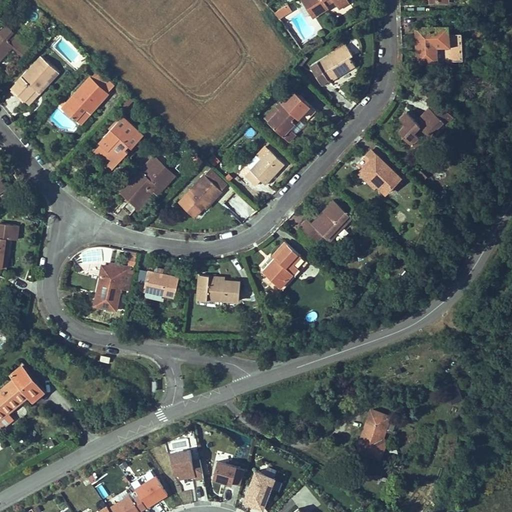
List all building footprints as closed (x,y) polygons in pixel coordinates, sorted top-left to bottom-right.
[(302,0),(313,17),(328,8),(325,3),(330,0),(334,0),(338,5),(346,0),(302,0)] [(349,0),(346,0),(338,5),(340,9),(351,3),(349,0)] [(275,12),(279,19),(292,11),(288,4),(275,12)] [(0,66),(17,49),(26,57),(37,46),(22,31),(18,35),(9,25),(1,33),(0,32),(0,66)] [(417,50),(417,62),(451,61),(449,26),(420,27),(421,36),(416,36),(417,50)] [(348,43),(311,66),(324,86),(332,81),(333,82),(350,72),(359,66),(353,57),(356,55),(348,43)] [(32,105),(42,94),(61,73),(41,54),(9,89),(19,98),(29,108),(32,105)] [(89,75),(60,106),(78,122),(82,126),(111,94),(89,75)] [(269,120),(289,139),(308,119),(316,110),(294,89),(282,102),(284,104),(269,120)] [(406,124),(399,131),(420,152),(434,137),(430,133),(437,126),(438,127),(444,121),(430,107),(424,114),(429,118),(422,125),(407,111),(401,118),(406,124)] [(144,136),(123,117),(105,136),(107,138),(101,144),(104,147),(101,150),(115,163),(119,159),(121,161),(130,151),(127,149),(131,145),(134,148),(144,136)] [(269,148),(246,174),(258,184),(262,179),(267,183),(285,162),(269,148)] [(115,163),(101,150),(97,154),(105,161),(111,167),(115,163)] [(371,159),(360,170),(377,186),(384,193),(399,177),(371,150),(366,154),(371,159)] [(371,159),(366,154),(361,159),(355,165),(360,170),(371,159)] [(153,156),(118,194),(134,208),(138,212),(154,195),(157,198),(176,177),(153,156)] [(0,170),(0,195),(3,200),(17,192),(13,186),(7,189),(1,180),(4,178),(1,172),(0,170)] [(377,186),(360,170),(358,172),(374,188),(377,186)] [(205,175),(180,203),(195,216),(206,204),(208,205),(222,190),(205,175)] [(324,234),(331,240),(353,216),(334,199),(312,223),(319,229),(324,234)] [(319,229),(312,223),(307,219),(300,226),(312,237),(319,229)] [(0,266),(7,267),(11,238),(18,239),(19,225),(0,222),(0,266)] [(319,229),(312,237),(317,242),(324,234),(319,229)] [(309,264),(285,242),(273,255),(279,260),(271,268),(269,265),(263,271),(282,288),(294,275),(290,271),(296,264),(303,271),(309,264)] [(261,268),(263,271),(269,265),(271,268),(279,260),(273,255),(272,254),(261,265),(261,268)] [(130,284),(133,271),(130,265),(116,262),(116,267),(103,264),(95,305),(118,309),(122,282),(130,284)] [(294,275),(282,288),(284,290),(303,271),(296,264),(290,271),(294,275)] [(145,283),(147,271),(139,269),(137,282),(145,283)] [(149,270),(143,295),(165,300),(166,295),(176,297),(180,276),(161,272),(149,270)] [(199,274),(198,298),(224,300),(239,300),(241,281),(224,280),(209,279),(210,275),(199,274)] [(358,285),(353,290),(359,296),(364,292),(358,285)] [(0,332),(6,335),(9,327),(0,323),(0,332)] [(0,424),(4,429),(16,419),(11,413),(29,398),(34,403),(47,393),(23,364),(10,375),(14,379),(0,389),(0,424)] [(392,416),(369,409),(355,451),(381,460),(388,442),(383,441),(392,416)] [(203,431),(204,441),(211,440),(209,430),(203,431)] [(191,450),(172,453),(177,481),(194,478),(194,479),(203,478),(200,459),(193,460),(191,450)] [(247,468),(217,459),(210,481),(240,490),(247,468)] [(169,493),(158,475),(136,488),(140,495),(147,506),(148,507),(169,493)] [(263,509),(267,498),(275,501),(283,482),(264,475),(261,483),(253,480),(244,502),(263,509)] [(147,506),(140,495),(134,499),(131,494),(109,507),(112,511),(142,511),(141,510),(147,506)]
